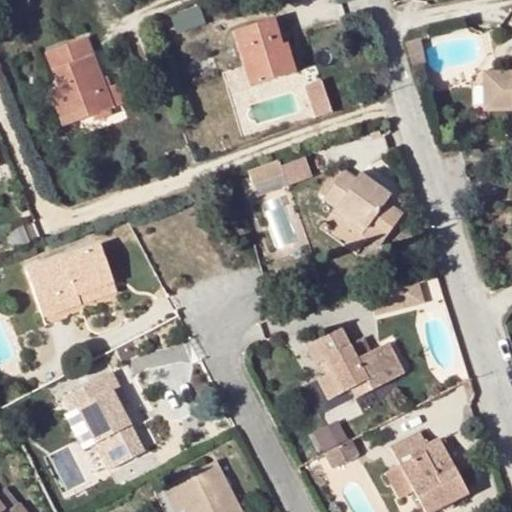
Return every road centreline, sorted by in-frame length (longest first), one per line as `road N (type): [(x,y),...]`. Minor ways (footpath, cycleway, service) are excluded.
road 1 (residential): [(511,430),(415,128),(384,0)]
road 2 (residential): [(193,306),(301,511)]
